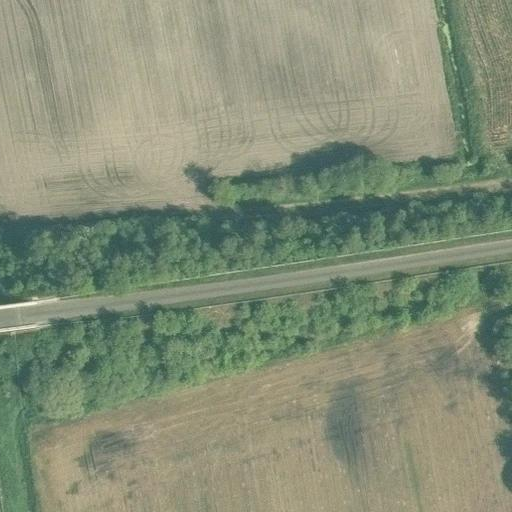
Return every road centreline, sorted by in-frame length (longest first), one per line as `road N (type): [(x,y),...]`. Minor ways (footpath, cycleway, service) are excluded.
road 1 (track): [(511,170),(0,246)]
road 2 (unclassified): [(0,319),(511,248)]
